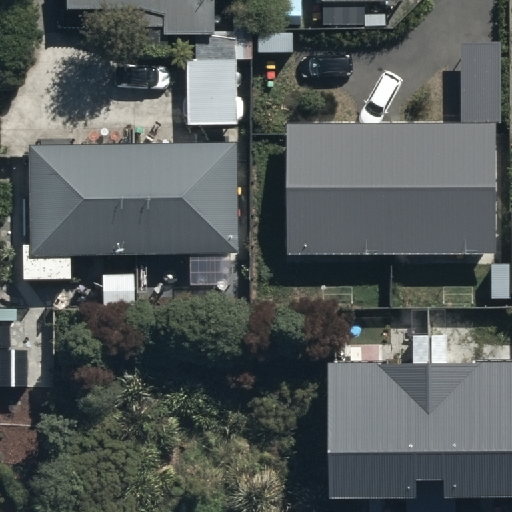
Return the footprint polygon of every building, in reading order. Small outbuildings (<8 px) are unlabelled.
[(67,0),(67,9),(136,10),(135,24),(163,24),(163,36),(217,35),(217,0),(67,0)] [(320,0),(321,24),(362,24),(362,1),(402,1),(401,0),(320,0)] [(188,57),(188,127),(236,126),(235,38),(196,38),(197,57),(188,57)] [(456,43),(456,106),(493,107),(494,43),(456,43)] [(286,254),(496,250),(494,120),(284,123),(286,254)] [(72,279),(72,255),(239,252),(236,142),(181,142),(181,128),(134,127),(134,144),(72,144),(72,137),(41,137),(41,145),(29,145),(29,199),(23,199),(23,279),(72,279)] [(511,359),(327,361),(328,496),(511,494),(511,359)]
